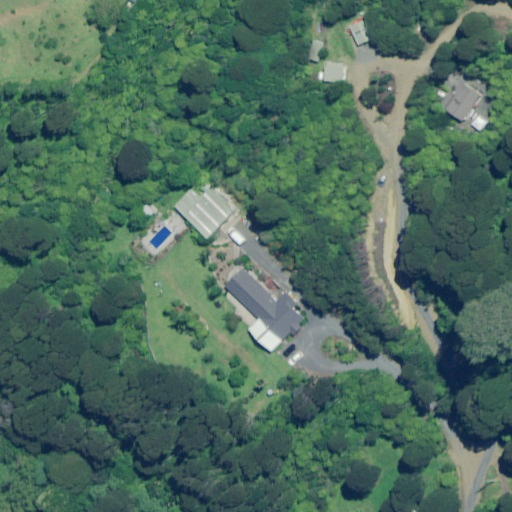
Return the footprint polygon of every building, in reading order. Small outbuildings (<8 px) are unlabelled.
[(341,31),(330,31),(330,45),(340,46),(341,31)] [(326,45),(318,43),(313,60),(322,62),(326,45)] [(344,69),(331,63),(325,74),(337,81),(344,69)] [(468,83),(458,84),(460,110),(470,109),(468,83)] [(238,212),(213,188),(203,199),(194,190),(178,206),(213,238),(238,212)] [(175,201),(168,197),(160,210),(167,214),(175,201)] [(279,301),(246,269),(230,286),(263,318),(253,328),(276,351),(294,333),(296,335),(310,321),(296,308),(300,303),(288,291),(279,301)]
